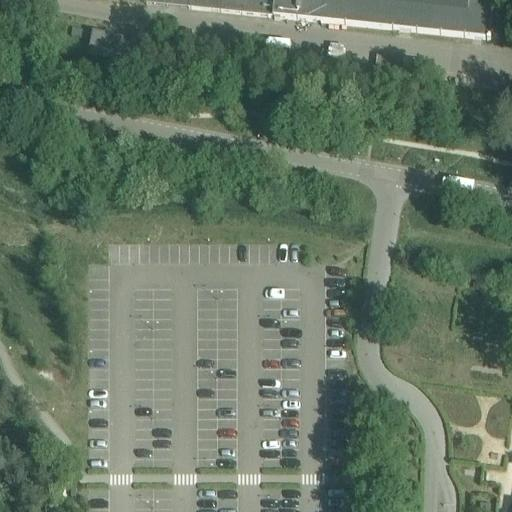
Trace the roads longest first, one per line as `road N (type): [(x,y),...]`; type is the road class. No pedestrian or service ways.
road 1 (unclassified): [(0,97),(397,175)]
road 2 (residential): [(397,175),(369,356),(375,372),(432,422),(436,464)]
